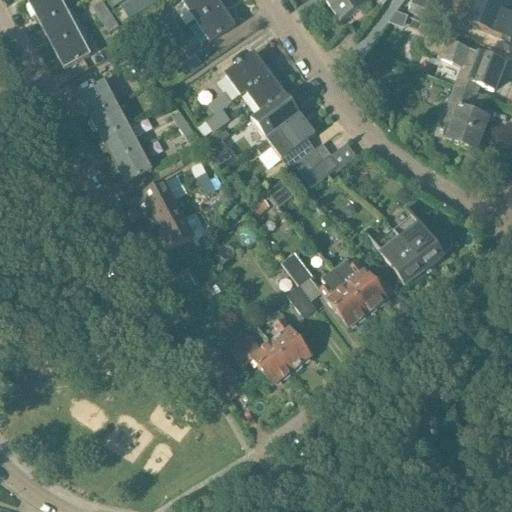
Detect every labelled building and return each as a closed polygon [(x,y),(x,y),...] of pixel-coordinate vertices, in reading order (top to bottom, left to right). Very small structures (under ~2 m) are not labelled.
[(40,27),(66,13),(59,0),(37,0),(28,5),(40,27)] [(110,15),(100,0),(90,6),(100,21),(110,15)] [(121,0),(107,0),(113,9),(123,2),(121,0)] [(159,0),(134,0),(126,6),(122,8),(130,22),(161,2),(159,0)] [(221,8),(215,0),(185,0),(181,3),(195,25),(221,8)] [(326,0),(324,1),(341,25),(371,5),(367,0),(326,0)] [(373,0),(372,2),(382,9),(387,0),(373,0)] [(432,0),(415,0),(408,17),(431,27),(442,4),(432,0)] [(510,45),(511,40),(511,0),(476,0),(466,27),(510,45)] [(195,25),(210,46),(235,29),(221,8),(195,25)] [(52,50),(78,36),(66,13),(40,27),(52,50)] [(121,30),(110,15),(100,21),(110,36),(121,30)] [(174,24),(158,35),(164,45),(181,34),(174,24)] [(181,34),(164,45),(171,55),(187,44),(181,34)] [(52,50),(63,72),(90,58),(78,36),(52,50)] [(456,91),(476,98),(480,88),(494,94),(504,67),(448,46),(442,63),(463,71),(456,91)] [(142,65),(140,61),(137,55),(128,60),(133,70),(142,65)] [(202,66),(196,56),(180,67),(185,76),(202,66)] [(270,77),(254,56),(225,78),(240,99),(270,77)] [(0,102),(9,99),(0,75),(0,102)] [(240,99),(241,99),(246,95),(261,115),(285,97),(270,77),(240,99)] [(116,106),(104,84),(77,98),(89,120),(116,106)] [(156,85),(144,91),(153,104),(164,98),(156,85)] [(456,91),(444,124),(453,128),(448,142),(475,153),(487,122),(469,115),(476,98),(456,91)] [(216,119),(223,114),(232,107),(224,96),(208,108),(216,119)] [(285,97),(261,115),(251,123),(266,141),(299,117),(285,97)] [(128,129),(116,106),(89,120),(101,143),(128,129)] [(162,118),(169,114),(167,109),(159,113),(162,118)] [(223,114),(216,119),(206,126),(214,137),(230,125),(223,114)] [(179,115),(171,121),(178,132),(187,126),(180,115),(179,115)] [(281,163),(315,138),(299,117),(266,141),(267,143),(256,152),(261,160),(273,151),(281,163)] [(128,129),(101,143),(113,165),(140,151),(135,142),(142,138),(135,125),(128,129)] [(187,126),(178,132),(186,143),(194,137),(187,126)] [(209,147),(212,151),(229,139),(225,134),(209,147)] [(298,173),(303,180),(322,166),(330,158),(322,147),(294,168),(294,169),(285,176),(289,181),(298,173)] [(195,149),(177,159),(183,169),(200,160),(195,149)] [(113,165),(125,188),(151,173),(140,151),(113,165)] [(214,163),(221,174),(237,163),(229,152),(214,163)] [(322,166),(303,180),(311,191),(329,177),(330,176),(322,166)] [(206,177),(197,182),(202,189),(210,185),(206,177)] [(164,185),(132,202),(133,203),(142,220),(174,204),(187,197),(177,178),(164,185)] [(225,188),(240,209),(264,191),(256,181),(242,191),(235,181),(225,188)] [(294,199),(281,183),(266,195),(278,211),(294,199)] [(210,185),(202,189),(207,199),(216,194),(210,185)] [(219,202),(211,207),(216,216),(225,212),(219,202)] [(142,220),(152,239),(183,223),(174,204),(142,220)] [(183,223),(152,239),(161,258),(193,241),(196,246),(205,235),(196,216),(183,223)] [(233,220),(224,227),(233,239),(242,232),(233,220)] [(412,220),(393,235),(424,274),(443,260),(442,259),(451,252),(452,246),(452,242),(448,236),(442,234),(436,234),(428,241),(412,220)] [(249,233),(240,241),(249,253),(259,246),(249,233)] [(393,235),(375,249),(380,255),(406,288),(424,274),(393,235)] [(311,280),(294,258),(281,268),(298,290),(300,288),(309,281),(311,280)] [(344,291),(366,318),(386,303),(385,302),(396,294),(381,278),(372,284),(357,265),(349,271),(357,281),(344,291)] [(347,333),(366,318),(344,291),(335,298),(327,288),(319,294),(318,295),(320,298),(347,333)] [(303,322),(315,312),(298,290),(286,299),(303,322)] [(281,339),(270,347),(292,376),(294,374),(297,375),(302,371),(302,368),(311,361),(289,333),(281,323),(273,329),(281,339)] [(249,339),(230,354),(244,370),(253,364),(273,390),(283,383),(286,384),(290,380),(290,377),(292,376),(270,347),(260,355),(253,345),(249,339)] [(205,365),(206,365),(216,358),(208,345),(197,351),(205,365)] [(216,358),(206,365),(229,403),(243,394),(220,356),(216,358)]
